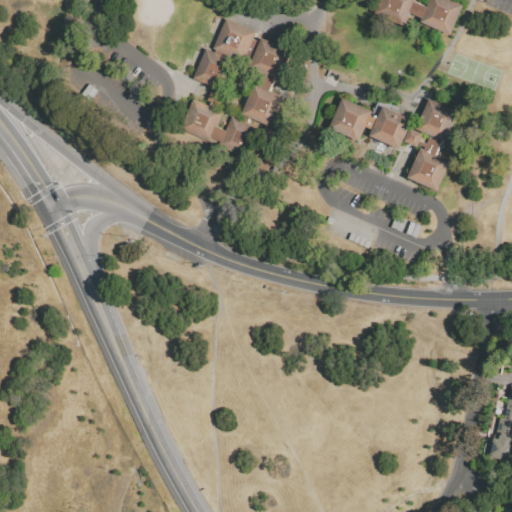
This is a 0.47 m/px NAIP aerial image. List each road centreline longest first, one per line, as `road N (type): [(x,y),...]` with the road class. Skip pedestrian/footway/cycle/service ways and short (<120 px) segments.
road 1 (tertiary): [(175,235),(238,263),(337,290),(492,302)]
road 2 (primary): [(76,260),(198,511)]
road 3 (residential): [(492,302),(456,479),(439,511)]
road 4 (primary): [(175,235),(0,108)]
road 5 (tertiary): [(51,210),(102,197),(175,235)]
road 6 (primary): [(76,260),(104,216),(175,235)]
